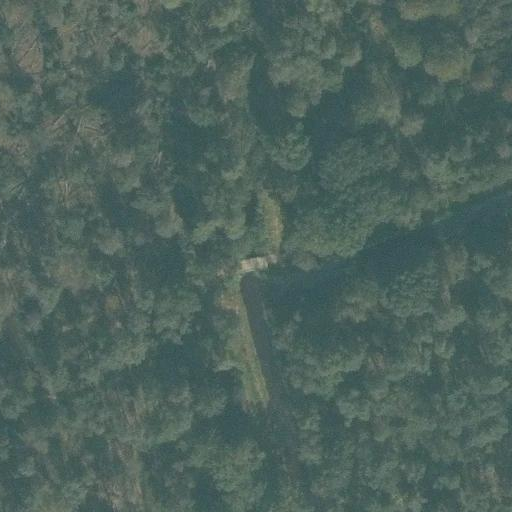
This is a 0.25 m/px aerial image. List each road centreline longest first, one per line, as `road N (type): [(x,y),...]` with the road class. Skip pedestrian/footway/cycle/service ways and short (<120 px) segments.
road 1 (track): [(278,259),(511,170)]
road 2 (track): [(141,359),(218,274),(278,259)]
road 3 (track): [(158,511),(141,359)]
